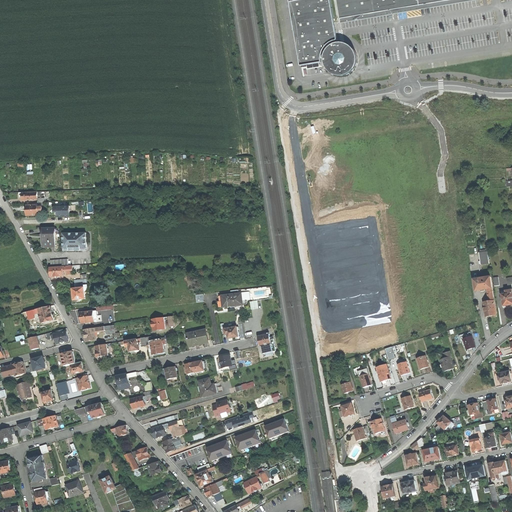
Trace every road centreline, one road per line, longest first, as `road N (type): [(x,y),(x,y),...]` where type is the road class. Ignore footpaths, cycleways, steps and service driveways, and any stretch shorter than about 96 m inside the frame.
road 1 (unclassified): [(268,0),(281,87),(292,100),(402,91)]
road 2 (residential): [(81,342),(0,196)]
road 3 (residential): [(97,374),(253,342)]
road 4 (residential): [(371,480),(511,449)]
